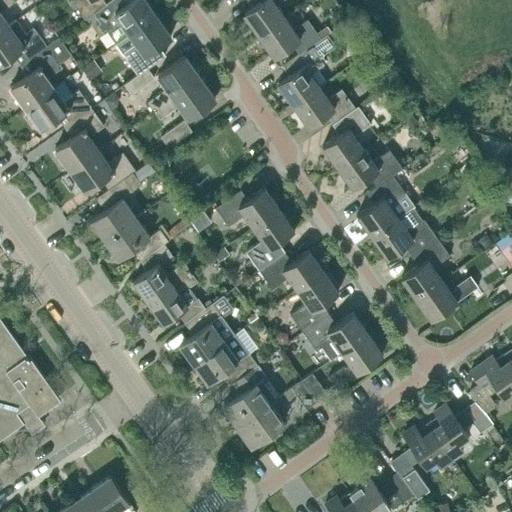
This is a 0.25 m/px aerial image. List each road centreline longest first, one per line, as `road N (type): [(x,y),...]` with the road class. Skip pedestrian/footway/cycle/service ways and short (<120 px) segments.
road 1 (residential): [(430,368),(164,0)]
road 2 (residential): [(226,511),(430,368)]
road 3 (tertiary): [(133,395),(0,206)]
road 4 (residential): [(0,489),(133,395)]
road 5 (tertiary): [(217,511),(133,395)]
